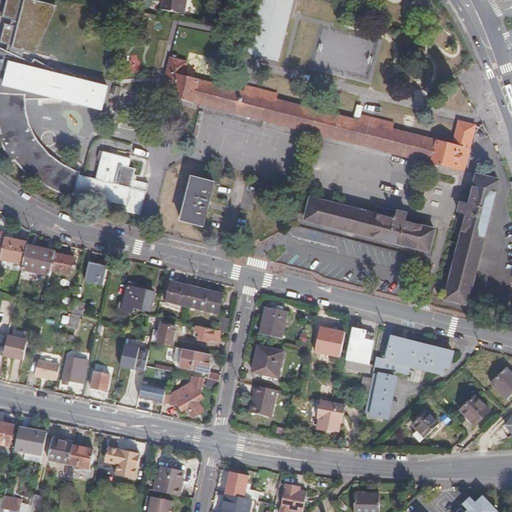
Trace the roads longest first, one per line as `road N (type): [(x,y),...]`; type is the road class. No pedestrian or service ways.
road 1 (residential): [(251,277),(65,229),(0,190)]
road 2 (residential): [(511,340),(251,277)]
road 3 (tertiary): [(212,442),(345,465),(435,470)]
road 4 (tertiary): [(0,397),(212,442)]
road 5 (residential): [(212,442),(251,277)]
